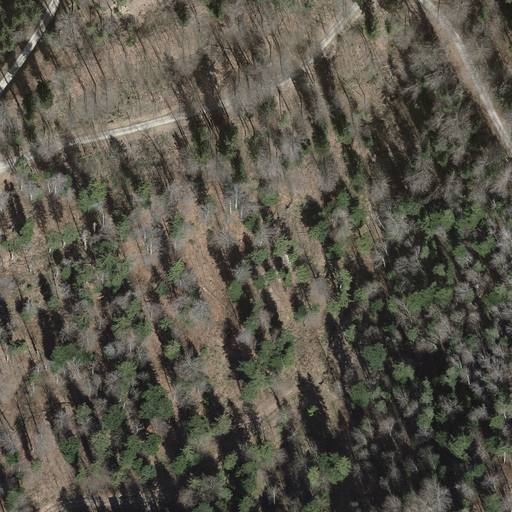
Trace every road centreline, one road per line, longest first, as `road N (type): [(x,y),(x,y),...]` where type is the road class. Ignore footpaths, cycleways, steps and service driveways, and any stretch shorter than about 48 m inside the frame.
road 1 (track): [(63,511),(194,483),(281,406),(305,395),(331,403),(348,427),(345,511)]
road 2 (track): [(0,165),(279,86),(362,0)]
road 3 (track): [(428,0),(511,148)]
